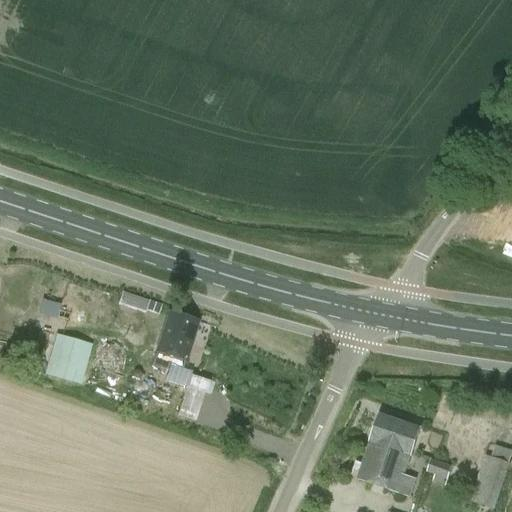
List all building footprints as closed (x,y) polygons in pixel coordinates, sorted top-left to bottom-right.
[(45,289),(43,299),(60,301),(62,291),(45,289)] [(35,312),(105,329),(107,321),(132,327),(135,312),(63,294),(61,304),(38,298),(35,312)] [(169,314),(157,353),(152,366),(168,371),(170,365),(183,369),(198,323),(169,314)] [(81,385),(93,344),(57,333),(44,374),(81,385)] [(122,377),(100,371),(95,387),(117,394),(122,377)] [(131,411),(161,420),(167,402),(167,403),(171,388),(144,379),(140,395),(136,393),(131,411)] [(417,480),(405,475),(420,430),(380,416),(358,479),(398,493),(411,497),(417,480)] [(511,451),(491,444),(487,456),(486,456),(470,502),(495,511),(511,465),(509,464),(511,455),(511,451)] [(432,459),(427,473),(447,481),(452,466),(432,459)]
